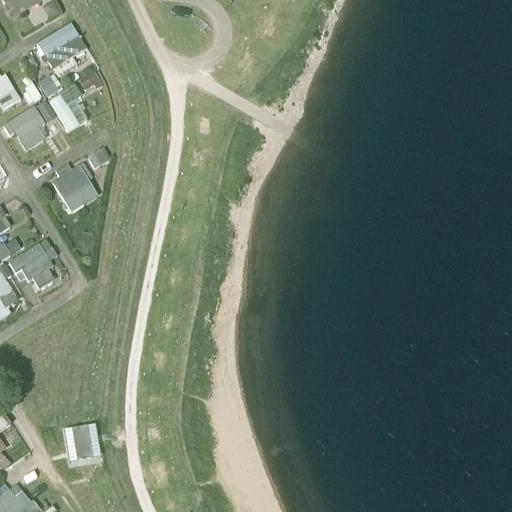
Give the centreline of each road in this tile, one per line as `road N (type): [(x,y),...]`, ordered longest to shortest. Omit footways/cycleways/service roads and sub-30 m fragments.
road 1 (track): [(275,124),(168,56),(177,131),(129,415),(148,511)]
road 2 (residential): [(20,187),(81,284),(0,333)]
road 3 (residential): [(135,0),(168,56),(191,66),(213,57),(225,30),(204,0)]
road 4 (residential): [(62,511),(0,407)]
